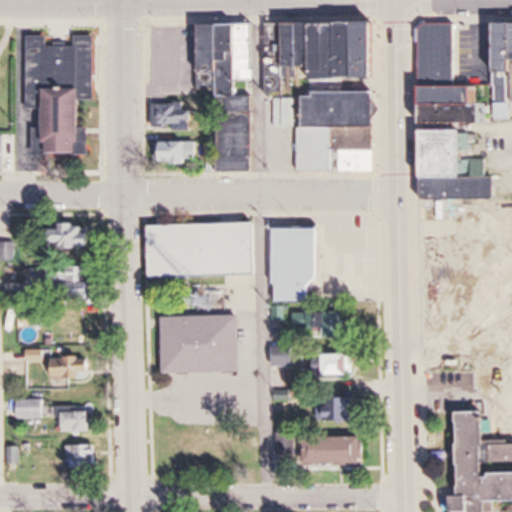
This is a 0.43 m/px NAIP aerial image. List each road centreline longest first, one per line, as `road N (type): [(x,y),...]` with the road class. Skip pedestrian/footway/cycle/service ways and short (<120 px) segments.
road 1 (residential): [(135,511),(124,0)]
road 2 (primary): [(405,511),(395,0)]
road 3 (residential): [(405,498),(0,501)]
road 4 (residential): [(0,195),(398,198)]
road 5 (tertiary): [(396,2),(0,2)]
